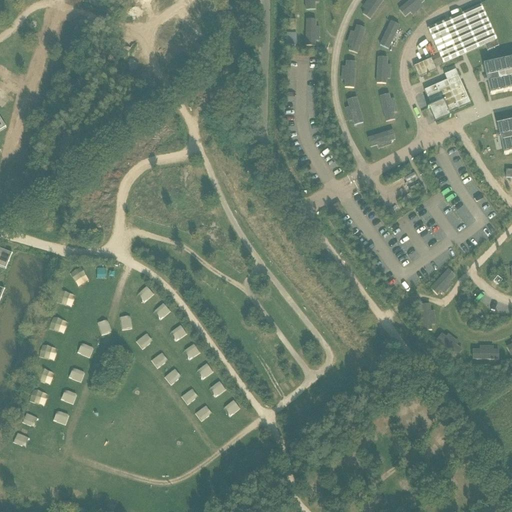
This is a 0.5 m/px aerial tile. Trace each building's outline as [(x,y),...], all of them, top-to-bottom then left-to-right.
[(319,14),(318,0),(301,0),(302,15),(319,14)] [(389,0),(368,0),(357,16),(371,26),(389,0)] [(406,0),(394,11),(405,24),(430,2),(428,0),(406,0)] [(483,6),(428,26),(441,63),(496,43),(483,6)] [(375,48),(390,55),(405,25),(389,18),(375,48)] [(287,33),(296,33),(296,20),(287,20),(287,33)] [(59,21),(57,29),(74,33),(76,25),(59,21)] [(313,45),(315,21),(305,21),(304,45),(313,45)] [(370,28),(354,22),(343,54),(359,59),(370,28)] [(287,35),(286,46),(295,46),(296,35),(287,35)] [(52,41),(50,50),(66,54),(69,46),(52,41)] [(122,76),(124,85),(150,80),(142,42),(116,47),(118,56),(122,76)] [(374,55),(373,88),(389,89),(391,56),(374,55)] [(359,60),(343,59),(341,92),(357,93),(359,60)] [(431,59),(413,67),(418,79),(436,71),(431,59)] [(511,59),(483,66),(490,95),(511,90),(511,122),(497,125),(504,155),(511,153),(511,59)] [(470,105),(455,71),(444,76),(446,82),(424,91),(431,107),(428,109),(435,123),(449,117),(448,114),(470,105)] [(375,95),(383,128),(399,124),(392,91),(375,95)] [(368,126),(359,94),(343,99),(351,131),(368,126)] [(368,153),(400,143),(395,127),(363,137),(368,153)] [(5,193),(0,199),(0,226),(19,205),(5,193)] [(334,213),(341,209),(338,204),(330,208),(334,213)] [(0,249),(0,259),(7,262),(9,263),(12,255),(10,254),(0,249)] [(77,283),(84,275),(74,267),(68,274),(77,283)] [(448,270),(428,290),(435,297),(456,278),(448,270)] [(502,281),(497,278),(493,282),(498,286),(502,281)] [(136,296),(144,304),(153,295),(145,287),(136,296)] [(58,303),(72,306),(74,296),(60,293),(58,303)] [(162,304),(153,313),(161,320),(169,312),(162,304)] [(417,307),(420,334),(433,333),(430,307),(417,307)] [(131,316),(121,317),(122,330),(132,329),(131,316)] [(63,332),(66,322),(53,318),(51,328),(63,332)] [(176,341),(186,334),(179,325),(169,333),(176,341)] [(440,328),(430,342),(457,362),(467,348),(440,328)] [(138,340),(142,349),(153,344),(149,335),(138,340)] [(511,340),(501,346),(508,361),(511,359),(511,340)] [(89,357),(92,347),(80,344),(77,354),(89,357)] [(182,351),(189,360),(199,353),(192,344),(182,351)] [(42,345),(39,357),(55,361),(58,349),(42,345)] [(501,363),(501,346),(468,345),(467,362),(501,363)] [(162,354),(152,360),(157,369),(167,362),(162,354)] [(206,364),(197,372),(204,380),(213,373),(206,364)] [(69,378),(80,382),(84,372),(73,368),(69,378)] [(40,369),(36,381),(51,386),(55,374),(40,369)] [(166,377),(171,385),(181,379),(177,371),(166,377)] [(209,389),(216,397),(226,390),(219,382),(209,389)] [(44,406),(48,394),(34,389),(29,401),(44,406)] [(65,390),(61,399),(72,404),(76,395),(65,390)] [(191,390),(182,397),(188,405),(198,397),(191,390)] [(224,409),(231,417),(240,409),(233,401),(224,409)] [(206,407),(196,415),(203,422),(212,414),(206,407)] [(57,411),(54,422),(65,425),(68,415),(57,411)] [(24,425),(36,429),(40,417),(28,414),(24,425)] [(18,434),(14,446),(29,451),(33,438),(18,434)] [(0,486),(8,488),(10,477),(0,475),(0,486)] [(225,481),(219,485),(225,491),(230,487),(225,481)]
